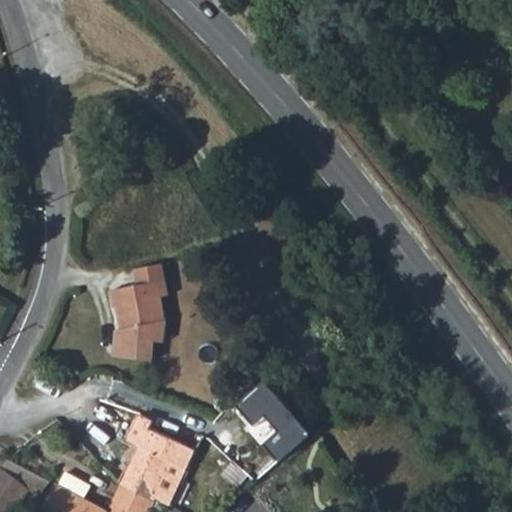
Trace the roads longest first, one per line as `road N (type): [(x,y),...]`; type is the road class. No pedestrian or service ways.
road 1 (secondary): [(511,400),(340,171),(188,0)]
road 2 (residential): [(0,379),(32,316),(51,254),(55,203),(26,59),(4,0)]
